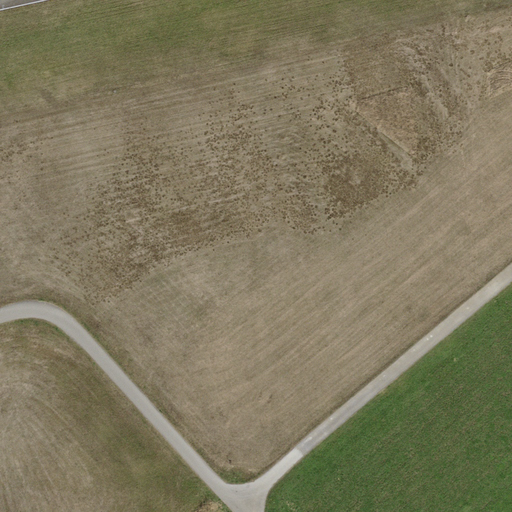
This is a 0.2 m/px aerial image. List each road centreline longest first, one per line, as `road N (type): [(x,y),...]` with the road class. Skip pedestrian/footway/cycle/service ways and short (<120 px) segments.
road 1 (track): [(511,274),(238,506)]
road 2 (track): [(238,506),(75,330),(40,312),(0,318)]
